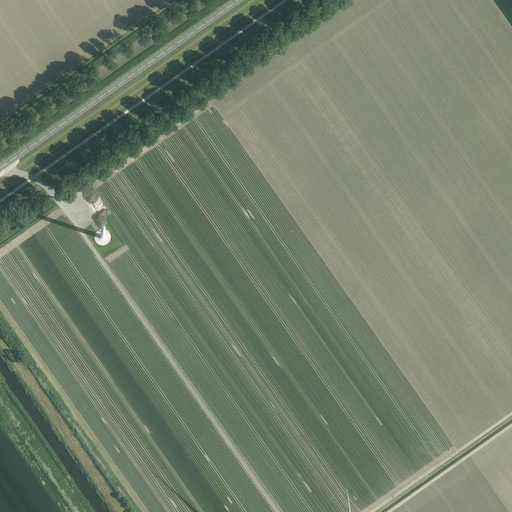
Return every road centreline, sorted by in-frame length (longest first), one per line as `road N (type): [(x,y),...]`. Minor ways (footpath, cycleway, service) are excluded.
road 1 (secondary): [(0,168),(239,0)]
road 2 (track): [(121,511),(0,345)]
